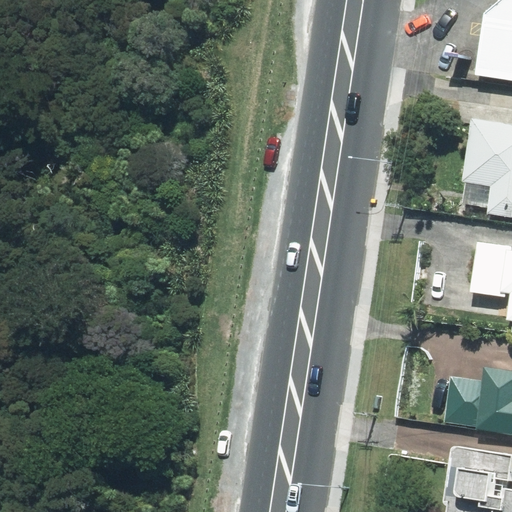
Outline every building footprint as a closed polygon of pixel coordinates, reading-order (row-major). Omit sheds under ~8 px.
[(511,0),(498,0),(486,12),(478,73),(511,78),(511,0)] [(511,124),(472,118),(462,181),(466,182),(462,202),(489,206),(488,213),(511,216),(511,124)] [(511,321),(511,251),(510,251),(511,247),(478,243),(470,291),(509,297),(505,320),(511,321)] [(511,371),(484,367),(482,381),(451,377),(445,422),(476,426),(476,429),(511,433),(511,371)] [(511,511),(511,490),(508,489),(511,460),(511,454),(455,447),(453,447),(451,448),(443,501),(443,503),(445,506),(447,507),(446,511),(511,511)]
